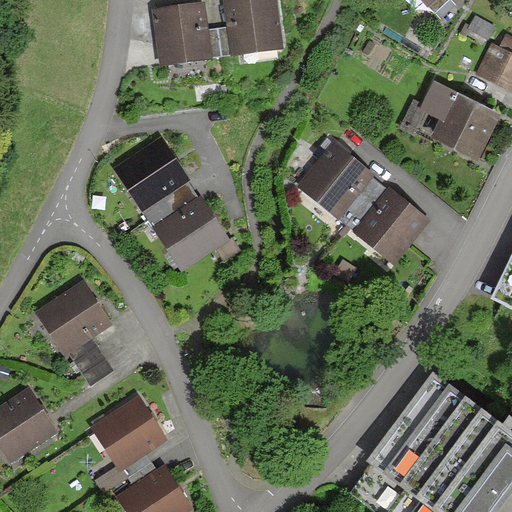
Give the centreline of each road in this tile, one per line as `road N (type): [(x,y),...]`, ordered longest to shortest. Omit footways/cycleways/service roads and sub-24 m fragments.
road 1 (residential): [(270,511),(363,409),(458,274),(511,169)]
road 2 (residential): [(56,210),(122,269),(162,335),(219,490),(240,511)]
road 3 (residential): [(56,210),(114,67),(123,0)]
